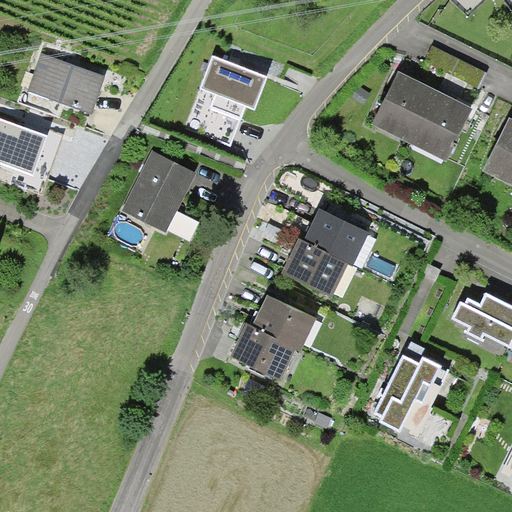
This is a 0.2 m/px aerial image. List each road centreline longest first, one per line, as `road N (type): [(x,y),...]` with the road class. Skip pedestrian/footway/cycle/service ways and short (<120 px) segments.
road 1 (residential): [(205,0),(0,362)]
road 2 (residential): [(278,151),(239,218),(126,511)]
road 3 (residential): [(278,151),(472,243)]
road 4 (residential): [(416,0),(278,151)]
